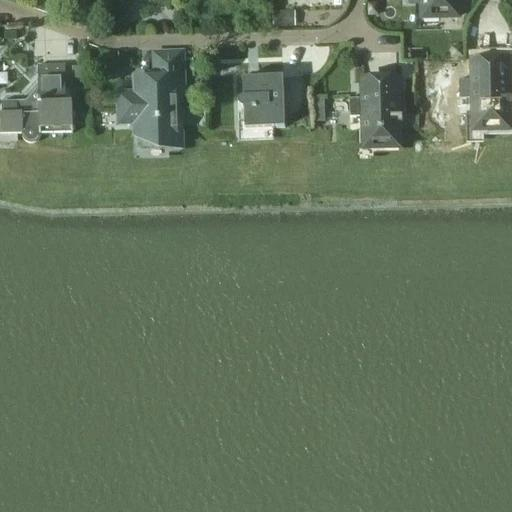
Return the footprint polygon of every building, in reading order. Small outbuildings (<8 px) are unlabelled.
[(406,0),(407,2),(414,2),(422,2),(423,16),(439,15),(439,20),(457,19),(456,0),(406,0)] [(450,47),(450,61),(463,60),(463,47),(450,47)] [(141,151),(178,149),(185,149),(183,95),(186,93),(185,59),(185,51),(180,52),(151,53),(152,79),(151,79),(151,83),(139,83),(139,99),(122,99),(123,122),(140,121),(141,151)] [(491,136),(509,136),(507,65),(473,66),(473,84),(459,85),(459,104),(473,103),(474,132),(491,132),(491,136)] [(2,115),(0,115),(0,136),(22,137),(22,138),(23,140),(24,141),(25,142),(26,144),(27,144),(29,145),(30,145),(32,146),(34,145),(35,145),(37,144),(38,143),(39,142),(40,141),(41,139),(41,138),(41,136),(72,135),(73,135),(72,91),(66,91),(65,66),(38,67),(39,89),(26,103),(2,104),(2,115)] [(244,110),(245,132),(285,130),(283,78),(243,80),(244,99),(243,99),(242,99),(241,99),(241,100),(240,100),(239,101),(239,102),(238,102),(238,103),(238,104),(238,105),(238,106),(239,107),(239,108),(240,108),(240,109),(241,109),(241,110),(242,110),(243,110),(244,110)] [(382,153),(400,152),(398,81),(360,82),(361,101),(350,102),(351,120),(365,120),(366,149),(382,148),(382,153)]
